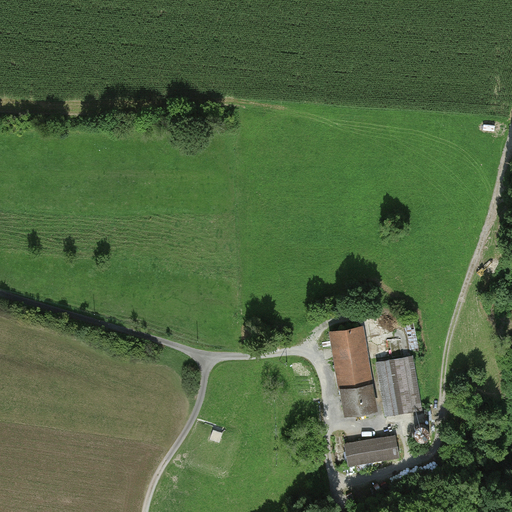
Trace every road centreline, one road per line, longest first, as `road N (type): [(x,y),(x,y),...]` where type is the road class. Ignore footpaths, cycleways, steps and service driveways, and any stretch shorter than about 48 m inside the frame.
road 1 (track): [(334,429),(332,473),(343,480),(389,470),(438,444),(454,323),(511,137)]
road 2 (track): [(201,359),(201,401),(144,511)]
